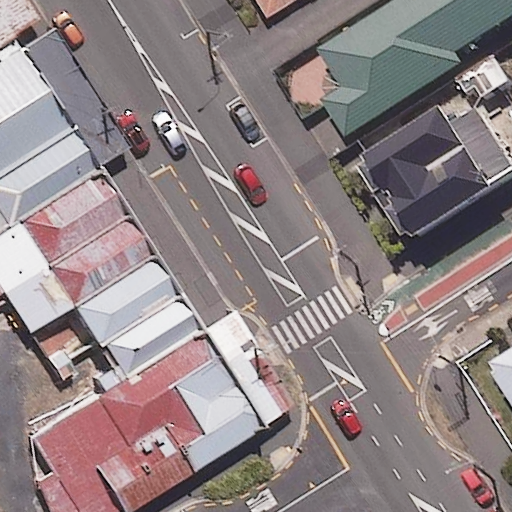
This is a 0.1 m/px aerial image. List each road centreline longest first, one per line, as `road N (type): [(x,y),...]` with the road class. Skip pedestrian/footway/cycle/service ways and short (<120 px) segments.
road 1 (tertiary): [(108,0),(373,415)]
road 2 (residential): [(511,276),(427,334),(397,365),(373,415)]
road 3 (residential): [(278,511),(350,466),(373,415)]
